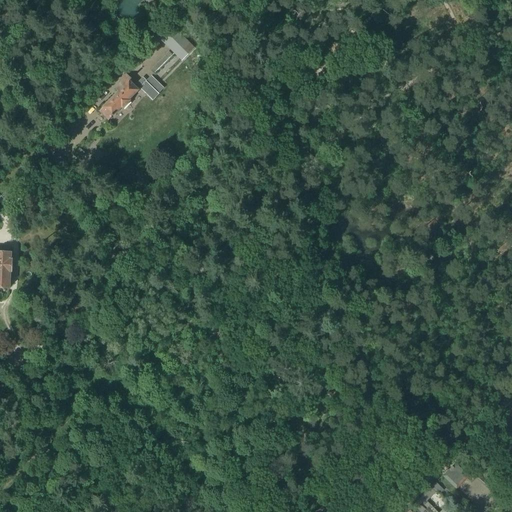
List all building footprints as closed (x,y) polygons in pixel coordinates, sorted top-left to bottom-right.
[(169,24),(157,35),(174,52),(182,61),(194,50),(185,41),(169,24)] [(123,108),(124,107),(126,106),(128,105),(129,102),(130,101),(129,100),(139,91),(130,82),(132,80),(127,74),(120,82),(121,83),(115,89),(119,92),(100,111),(109,121),(122,108),(123,108)] [(151,76),(139,87),(151,100),(163,88),(151,76)] [(80,150),(74,156),(78,160),(85,154),(80,150)] [(10,261),(11,249),(0,249),(0,271),(10,272),(11,272),(11,261),(10,261)] [(0,288),(9,289),(10,272),(0,271),(0,288)] [(457,490),(471,476),(457,462),(450,469),(443,476),(457,490)] [(440,495),(444,491),(436,483),(432,487),(440,495)] [(427,501),(437,492),(432,487),(422,496),(426,500),(427,501)] [(426,511),(420,506),(426,500),(422,496),(414,505),(420,511),(426,511)]
